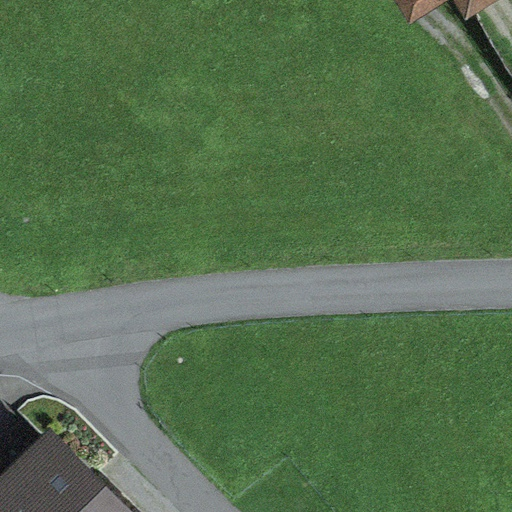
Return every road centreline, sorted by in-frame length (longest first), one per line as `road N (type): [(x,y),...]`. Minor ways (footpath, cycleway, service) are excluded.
road 1 (tertiary): [(511,288),(207,297),(37,323)]
road 2 (unclassified): [(37,323),(214,511)]
